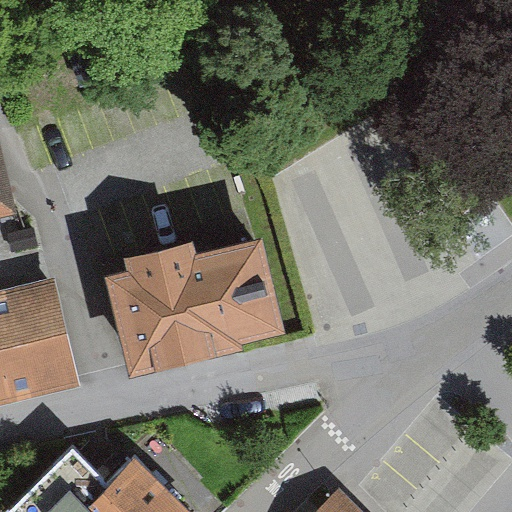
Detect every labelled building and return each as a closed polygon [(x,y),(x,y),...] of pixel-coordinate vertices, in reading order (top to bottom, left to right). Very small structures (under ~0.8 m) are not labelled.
[(0,147),(0,216),(15,213),(0,147)] [(127,274),(106,279),(131,378),(289,338),(263,240),(196,257),(192,243),(124,260),(127,274)] [(0,400),(79,383),(56,285),(0,297),(0,400)] [(168,511),(93,443),(30,511),(168,511)] [(360,511),(343,494),(323,511),(360,511)]
